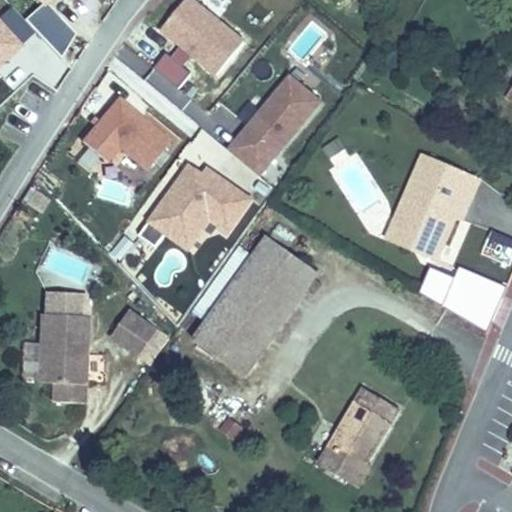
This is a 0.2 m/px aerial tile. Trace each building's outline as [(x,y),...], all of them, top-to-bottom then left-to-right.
[(202,0),(181,0),(163,22),(216,67),(243,35),(202,0)] [(449,0),(425,0),(413,22),(430,33),(449,0)] [(0,86),(42,47),(0,1),(0,86)] [(167,46),(154,61),(177,80),(190,65),(167,46)] [(333,105),(299,76),(237,150),(272,179),(333,105)] [(144,177),(176,139),(123,94),(78,148),(104,169),(117,154),(144,177)] [(352,152),(346,141),(330,150),(336,160),(352,152)] [(427,155),(397,224),(417,232),(426,256),(440,262),(468,196),(462,193),(470,174),(427,155)] [(194,164),(191,168),(206,178),(209,173),(194,164)] [(253,193),(214,166),(206,178),(191,168),(145,232),(161,244),(169,234),(205,260),(253,193)] [(477,177),(470,174),(462,193),(468,196),(477,177)] [(18,202),(42,213),(50,196),(25,185),(18,202)] [(417,232),(397,224),(390,240),(426,256),(417,232)] [(508,267),(511,257),(511,241),(490,232),(480,255),(508,267)] [(268,239),(197,346),(243,376),(251,382),(322,274),(268,239)] [(486,334),(506,288),(458,267),(453,279),(427,268),(415,287),(486,334)] [(56,402),(87,403),(92,316),(46,314),(44,344),(49,344),(49,352),(44,356),(43,373),(52,383),(57,383),(56,402)] [(139,360),(159,333),(133,315),(114,342),(139,360)] [(197,346),(190,357),(236,387),(243,376),(197,346)] [(52,383),(43,373),(42,383),(52,383)] [(320,461),(349,477),(360,456),(367,445),(377,450),(398,412),(359,391),(320,461)] [(360,456),(349,477),(361,484),(373,464),(360,456)]
